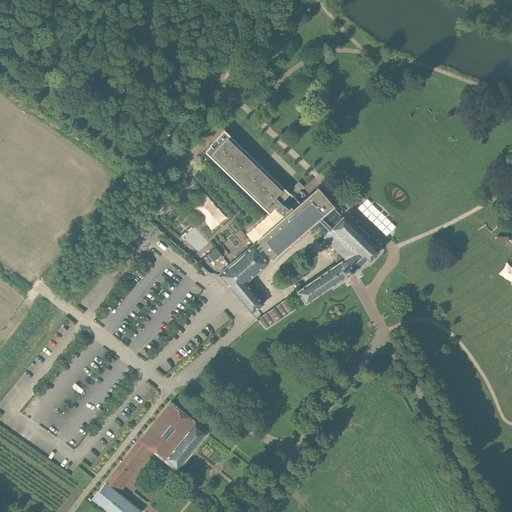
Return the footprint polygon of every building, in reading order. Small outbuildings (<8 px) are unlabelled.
[(267,173),(223,131),(204,152),(273,208),(279,202),(289,211),(255,241),(256,242),(253,245),(253,244),(218,276),(251,314),(263,305),(245,284),(267,264),(271,260),(272,261),(313,225),(324,237),(323,238),(345,260),(337,265),(297,293),(305,305),(354,272),(366,261),(369,263),(378,253),(355,230),(342,218),(340,220),(331,210),(333,208),(317,190),(300,205),(273,179),(273,180),(267,174),(267,173)] [(298,182),(292,188),(296,193),(302,187),(298,182)] [(141,230),(139,232),(147,238),(156,226),(149,220),(147,222),(141,230)] [(131,242),(106,268),(113,275),(138,249),(131,242)] [(285,301),(256,320),(258,322),(265,331),(293,312),(285,301)] [(140,511),(141,511),(118,493),(153,450),(176,470),(193,450),(206,434),(170,404),(140,440),(92,500),(105,511),(140,511)]
